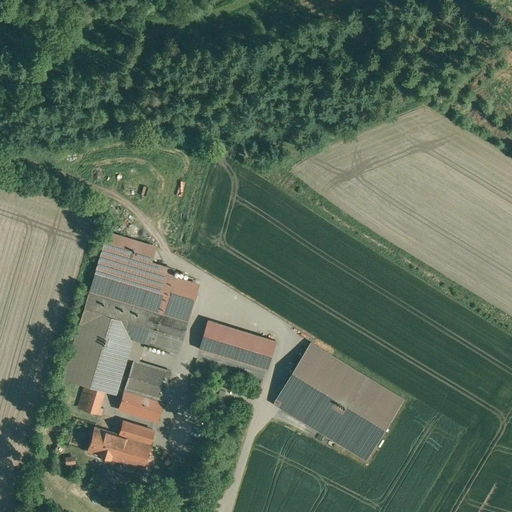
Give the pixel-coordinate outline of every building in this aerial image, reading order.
[(107,233),(64,378),(85,384),(103,390),(115,393),(132,339),(178,352),(198,285),(161,273),(163,266),(150,262),(155,248),(107,233)] [(276,341),(208,320),(199,349),(267,370),(276,341)] [(403,400),(311,343),(275,402),(367,459),(403,400)] [(172,372),(134,360),(124,391),(162,402),(172,372)] [(103,390),(85,384),(78,407),(96,412),(98,408),(103,390)] [(162,402),(124,391),(119,409),(157,420),(162,402)] [(154,430),(123,421),(119,434),(150,444),(154,430)] [(119,434),(95,427),(88,451),(142,468),(150,444),(119,434)] [(103,477),(93,484),(99,491),(108,483),(103,477)] [(74,485),(71,491),(87,496),(89,490),(74,485)]
